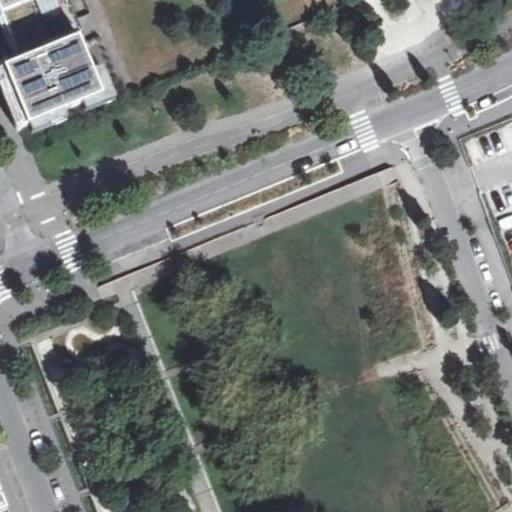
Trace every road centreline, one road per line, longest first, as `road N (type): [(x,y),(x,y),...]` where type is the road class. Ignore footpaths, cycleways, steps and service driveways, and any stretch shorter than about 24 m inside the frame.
road 1 (secondary): [(26,266),(411,112)]
road 2 (residential): [(511,384),(411,112)]
road 3 (residential): [(0,396),(46,511)]
